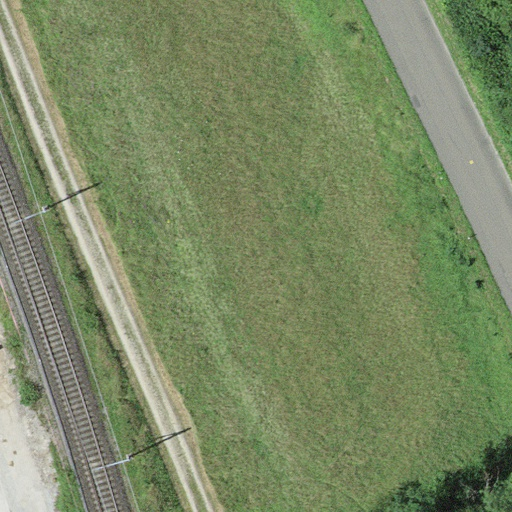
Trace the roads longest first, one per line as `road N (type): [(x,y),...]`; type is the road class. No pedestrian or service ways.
road 1 (track): [(0,12),(197,511)]
road 2 (tertiary): [(393,0),(511,257)]
